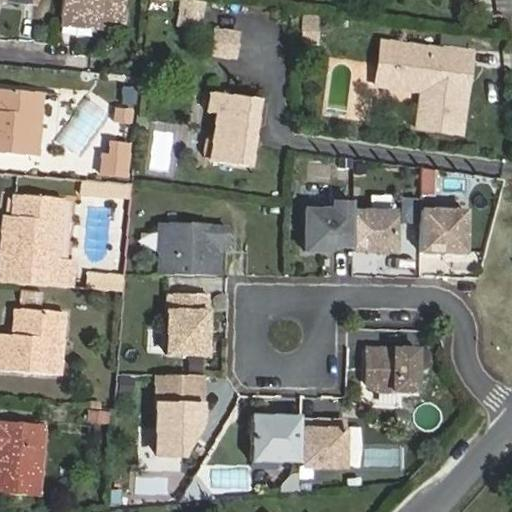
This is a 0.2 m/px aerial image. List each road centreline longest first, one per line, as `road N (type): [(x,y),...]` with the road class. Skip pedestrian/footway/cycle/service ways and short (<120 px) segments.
road 1 (residential): [(313,311),(347,296),(453,304),(466,359),(511,411)]
road 2 (residential): [(313,311),(323,335),(315,359),(293,372),(268,369),(251,350),(250,324),(266,304),(291,299)]
